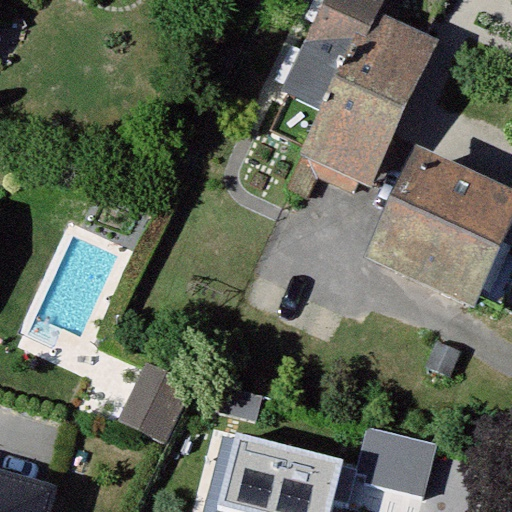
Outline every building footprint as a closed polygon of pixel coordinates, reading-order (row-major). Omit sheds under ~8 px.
[(381,202),(450,55),(349,7),(309,90),(339,104),(309,168),(381,202)] [(490,319),(511,272),(511,197),(433,160),(381,268),(490,319)] [(128,423),(174,433),(187,376),(141,366),(128,423)] [(327,511),(345,455),(237,430),(220,503),(254,511),(327,511)] [(0,511),(49,511),(59,480),(0,463),(0,511)]
